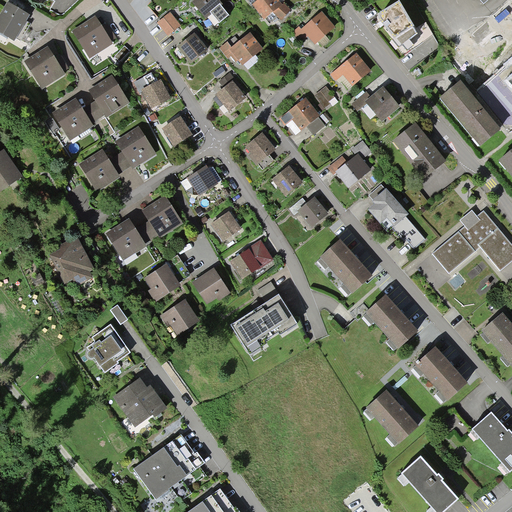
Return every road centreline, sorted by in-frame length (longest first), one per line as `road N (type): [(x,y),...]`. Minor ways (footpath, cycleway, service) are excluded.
road 1 (residential): [(261,112),(427,314),(511,401)]
road 2 (residential): [(511,209),(359,28)]
road 3 (residential): [(128,329),(263,511)]
road 4 (residential): [(217,143),(286,248),(322,335)]
road 5 (residential): [(69,188),(90,214),(106,214),(217,143)]
road 6 (residential): [(119,0),(217,143)]
road 7 (track): [(112,511),(0,379)]
road 8 (residential): [(261,112),(359,28)]
